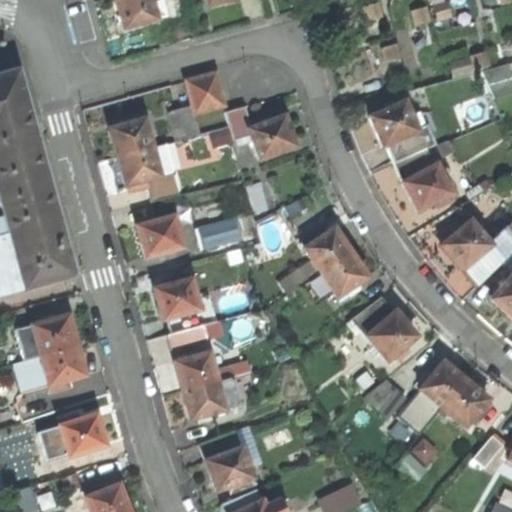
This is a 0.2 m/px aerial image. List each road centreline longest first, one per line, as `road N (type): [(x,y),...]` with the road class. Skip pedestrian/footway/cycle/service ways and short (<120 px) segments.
road 1 (residential): [(511,369),(449,317),(382,237),(296,54),(278,46),(240,48),(56,98)]
road 2 (residential): [(173,511),(56,98)]
